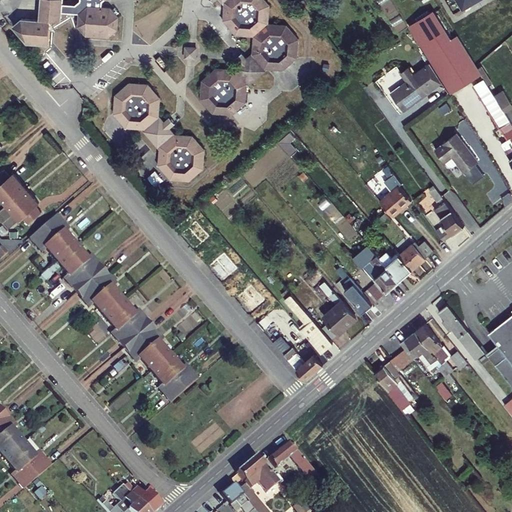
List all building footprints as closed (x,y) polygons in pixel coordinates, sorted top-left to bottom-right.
[(38,0),(38,16),(18,14),(9,22),(25,40),(47,41),(49,17),(59,18),(60,10),(64,10),(64,14),(72,15),(72,11),(78,11),(76,25),(84,33),(106,35),(117,27),(118,15),(116,13),(118,12),(113,7),(112,8),(110,6),(103,5),(103,1),(103,0),(76,0),(74,2),(60,1),(60,0),(38,0)] [(246,56),(242,51),(235,56),(239,61),(232,66),(216,65),(201,78),(199,96),(213,111),(230,113),(231,115),(248,99),(249,86),(246,82),(265,66),(268,70),(282,71),(300,55),(298,55),(300,40),(286,22),(267,21),(269,3),(265,0),(224,0),(225,0),(223,2),(221,19),(234,34),(235,32),(253,33),(251,51),(246,56)] [(479,82),(449,34),(426,48),(456,96),(479,82)] [(195,56),(196,45),(185,44),(184,55),(195,56)] [(412,85),(396,96),(410,114),(433,97),(433,96),(447,86),(436,68),(420,79),(414,71),(406,77),(412,85)] [(110,91),(109,108),(107,108),(122,126),(136,127),(139,125),(156,144),(153,146),(152,160),(168,178),(168,175),(185,177),(201,163),(202,146),(189,131),(172,130),(167,124),(171,120),(166,113),(161,117),(156,111),(157,94),(145,80),(126,78),(110,91)] [(488,80),(478,86),(500,121),(509,116),(501,102),(488,80)] [(511,116),(511,100),(510,96),(501,102),(509,116),(510,118),(511,116)] [(511,159),(511,120),(510,118),(509,116),(500,121),(505,130),(509,127),(511,132),(511,146),(506,150),(511,159)] [(282,136),(277,142),(291,155),(296,149),(282,136)] [(483,167),(462,138),(441,153),(455,173),(463,167),(470,177),(483,167)] [(283,169),(296,169),(296,158),(283,158),(283,169)] [(6,175),(0,169),(0,181),(12,196),(22,187),(9,173),(6,175)] [(0,201),(3,204),(12,196),(0,181),(0,201)] [(461,226),(430,184),(424,189),(426,191),(424,192),(431,202),(433,200),(436,205),(433,207),(439,215),(435,218),(440,226),(433,231),(441,241),(461,226)] [(32,206),(35,202),(22,187),(12,196),(32,219),(38,213),(32,206)] [(410,204),(398,189),(380,204),(392,219),(410,204)] [(19,218),(25,225),(32,219),(12,196),(3,204),(16,220),(19,218)] [(6,209),(0,212),(0,234),(16,224),(6,209)] [(65,228),(52,213),(38,226),(62,253),(72,245),(61,232),(65,228)] [(386,216),(378,222),(382,226),(389,220),(386,216)] [(62,253),(38,226),(24,238),(37,253),(42,248),(53,261),(62,253)] [(432,252),(423,241),(417,247),(427,258),(433,253),(432,252)] [(417,247),(413,243),(397,257),(410,272),(427,258),(417,247)] [(86,253),(82,256),(72,245),(62,253),(85,280),(99,268),(86,253)] [(397,283),(384,268),(369,250),(355,262),(360,269),(361,268),(372,281),(373,279),(376,282),(385,293),(397,283)] [(63,273),(58,278),(71,292),(85,280),(62,253),(53,261),(63,273)] [(410,272),(397,257),(395,255),(389,260),(391,262),(384,268),(397,283),(410,272)] [(489,279),(501,271),(494,260),(481,268),(489,279)] [(108,286),(112,282),(99,268),(85,280),(109,308),(120,299),(108,286)] [(353,307),(360,314),(370,305),(361,295),(347,279),(343,282),(347,288),(343,292),(355,306),(353,307)] [(84,307),(89,303),(100,316),(109,308),(85,280),(71,292),(84,307)] [(385,293),(376,282),(374,284),(382,295),(385,293)] [(324,318),(330,326),(322,333),(329,341),(355,320),(324,283),(319,287),(336,308),(324,318)] [(370,288),(379,298),(382,295),(374,284),(370,288)] [(370,305),(379,298),(370,288),(361,295),(370,305)] [(311,333),(306,338),(318,351),(320,354),(332,343),(329,341),(322,333),(290,296),(282,304),(284,306),(287,304),(311,333)] [(135,308),(131,312),(120,299),(109,308),(133,336),(148,323),(135,308)] [(446,306),(438,312),(444,320),(441,322),(449,333),(452,330),(475,360),(483,355),(446,306)] [(111,328),(106,333),(120,348),(133,336),(109,308),(100,316),(111,328)] [(511,316),(486,336),(497,350),(504,359),(492,368),(511,393),(511,316)] [(156,341),(160,337),(148,323),(133,336),(157,363),(167,354),(156,341)] [(440,347),(423,323),(414,330),(431,354),(440,347)] [(431,354),(414,330),(397,343),(403,351),(407,357),(413,353),(416,357),(421,354),(429,365),(432,363),(436,368),(440,366),(438,363),(431,354)] [(133,362),(137,358),(148,371),(157,363),(133,336),(120,348),(133,362)] [(289,347),(280,337),(272,344),(304,381),(327,362),(320,354),(318,351),(306,361),(292,344),(289,347)] [(497,350),(486,359),(492,368),(504,359),(497,350)] [(410,361),(407,357),(403,351),(390,360),(398,370),(410,361)] [(456,353),(450,357),(459,369),(465,365),(456,353)] [(181,362),(177,366),(167,354),(157,363),(180,390),(195,377),(181,362)] [(390,360),(387,362),(395,372),(398,370),(390,360)] [(472,361),(466,366),(474,377),(480,372),(472,361)] [(387,362),(372,373),(391,399),(398,394),(392,386),(395,384),(391,379),(397,375),(395,372),(387,362)] [(154,386),(167,401),(180,390),(157,363),(148,371),(158,382),(154,386)] [(9,430),(14,426),(0,410),(0,437),(10,450),(20,442),(9,430)] [(0,457),(1,458),(10,450),(0,437),(0,457)] [(36,451),(31,455),(20,442),(10,450),(35,478),(48,466),(36,451)] [(314,477),(287,443),(264,462),(273,472),(287,461),(306,484),(314,477)] [(8,474),(21,490),(35,478),(10,450),(1,458),(12,471),(8,474)] [(294,511),(253,461),(234,477),(241,487),(251,479),(265,496),(271,491),(287,511),(294,511)] [(130,477),(127,479),(133,486),(136,483),(130,477)] [(120,486),(143,511),(154,511),(159,508),(145,492),(140,496),(134,489),(130,492),(123,483),(120,486)] [(145,492),(138,485),(134,489),(140,496),(145,492)] [(98,506),(103,511),(143,511),(120,486),(109,496),(116,505),(108,511),(101,503),(98,506)] [(238,511),(246,506),(232,490),(219,500),(229,511),(238,511)] [(109,496),(101,503),(108,511),(116,505),(109,496)]
